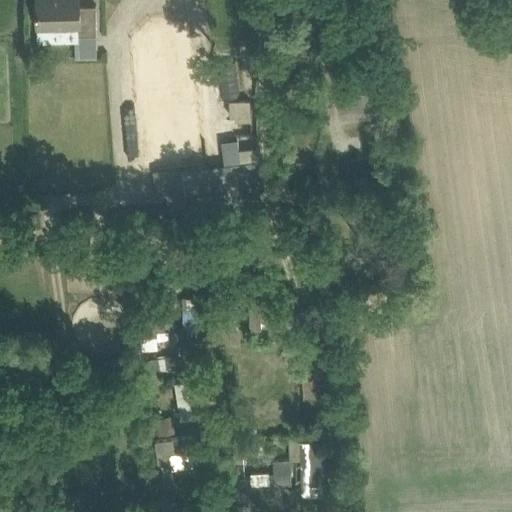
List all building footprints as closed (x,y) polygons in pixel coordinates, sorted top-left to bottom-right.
[(79,0),(37,0),(38,13),(38,24),(38,28),(78,27),(78,35),(80,35),(97,34),(97,4),(80,5),(79,0)] [(154,171),(194,165),(205,163),(192,44),(189,25),(130,32),(132,52),(150,172),(154,171)] [(375,77),(347,80),(349,111),(377,109),(375,77)] [(234,99),(235,119),(251,119),(250,98),(234,99)] [(194,165),(154,171),(156,197),(177,196),(178,209),(259,203),(256,160),(258,160),(257,145),(238,148),(240,160),(223,162),(224,167),(212,168),(214,189),(196,191),(194,165)] [(384,172),(386,184),(399,182),(398,170),(384,172)] [(175,257),(189,267),(222,265),(218,223),(205,224),(206,235),(175,238),(175,257)] [(390,236),(395,259),(412,255),(407,233),(390,236)] [(231,276),(222,283),(222,297),(248,296),(250,328),(262,328),(261,318),(274,317),(272,288),(265,288),(265,285),(246,286),(236,282),(236,276),(231,276)] [(136,306),(140,339),(169,336),(168,329),(177,328),(175,303),(136,306)] [(241,328),(235,328),(234,304),(208,305),(208,308),(199,308),(199,316),(208,316),(208,328),(207,329),(207,344),(241,343),(241,328)] [(303,359),(299,359),(299,366),(305,366),(305,373),(303,373),(303,385),(303,396),(319,396),(343,395),(342,386),(346,381),(345,363),(344,346),(327,346),(328,363),(319,363),(319,346),(303,346),(303,359)] [(142,358),(145,371),(161,368),(159,356),(142,358)] [(148,374),(150,383),(160,382),(159,372),(148,374)] [(155,418),(158,433),(174,431),(172,414),(155,418)] [(333,432),(349,434),(350,419),(335,419),(333,432)] [(190,449),(187,435),(155,439),(161,485),(163,485),(164,492),(175,490),(171,460),(184,458),(182,450),(190,449)] [(251,484),(271,484),(270,441),(250,441),(251,484)] [(317,441),(302,441),(302,495),(322,494),(322,479),(326,479),(326,454),(318,455),(317,441)] [(243,464),(235,464),(235,474),(244,474),(244,464),(243,464)] [(283,504),(283,484),(250,485),(250,505),(283,504)] [(174,497),(166,498),(167,507),(176,506),(174,497)]
